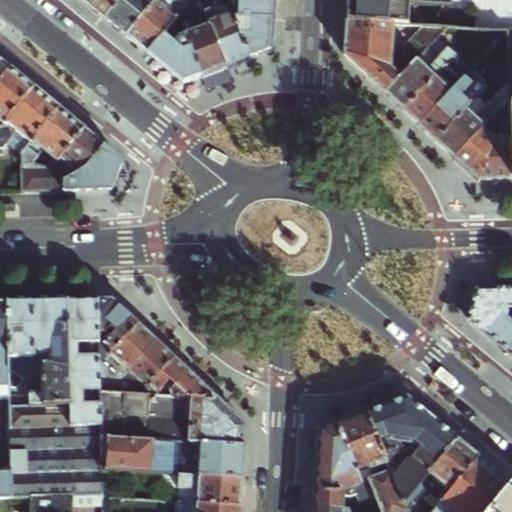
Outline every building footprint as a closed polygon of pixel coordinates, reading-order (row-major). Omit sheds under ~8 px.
[(86,0),(85,2),(99,14),(106,20),(122,0),(86,0)] [(128,37),(158,0),(122,0),(106,20),(121,32),(128,37)] [(170,31),(178,21),(194,0),(158,0),(128,37),(143,50),(149,55),(170,31)] [(227,68),(200,0),(194,0),(178,21),(184,37),(201,78),(216,72),(227,68)] [(249,59),(225,0),(200,0),(227,68),(236,64),(249,59)] [(225,0),(249,59),(270,51),(272,25),(273,0),(225,0)] [(346,0),(346,21),(392,24),(394,0),(436,2),(436,0),(346,0)] [(426,48),(444,28),(438,27),(421,26),(403,47),(392,46),(393,25),(392,24),(346,21),(345,39),(344,55),(361,71),(378,87),(384,93),(426,48)] [(185,84),(201,78),(184,37),(180,39),(170,31),(149,55),(171,73),(185,84)] [(478,95),(508,65),(507,32),(474,68),(462,81),(420,127),(428,135),(435,141),(478,95)] [(438,58),(426,48),(384,93),(395,103),(403,111),(445,65),(462,81),(474,68),(468,64),(467,65),(455,55),(453,53),(452,52),(450,52),(448,51),(444,52),(442,54),(438,58)] [(0,85),(12,72),(0,62),(0,85)] [(462,81),(445,65),(403,111),(412,120),(420,127),(462,81)] [(0,85),(0,133),(36,92),(25,83),(12,72),(0,85)] [(509,102),(508,83),(488,104),(478,95),(435,141),(446,151),(454,159),(509,102)] [(0,133),(0,150),(5,150),(10,145),(24,156),(62,113),(48,102),(36,92),(0,133)] [(509,102),(454,159),(465,169),(476,180),(509,102)] [(509,102),(476,180),(478,181),(492,181),(510,181),(509,107),(509,102)] [(24,156),(24,166),(31,166),(39,167),(40,194),(54,194),(53,170),(85,132),(75,124),(62,113),(24,156)] [(96,141),(85,132),(53,170),(54,194),(66,193),(65,177),(71,173),(86,172),(104,148),(96,141)] [(122,163),(104,148),(86,172),(71,173),(65,177),(66,193),(112,192),(116,179),(122,163)] [(25,195),(40,194),(39,167),(31,166),(24,166),(25,195)] [(496,321),(511,300),(511,291),(502,291),(477,292),(468,323),(483,336),(496,321)] [(511,300),(496,321),(511,319),(511,300)] [(0,498),(32,498),(97,497),(97,469),(98,438),(98,395),(99,368),(99,343),(99,334),(100,301),(82,302),(70,302),(77,405),(33,406),(13,407),(15,472),(0,472),(0,498)] [(99,368),(139,325),(134,320),(120,306),(114,301),(100,301),(99,334),(107,334),(112,330),(116,335),(108,343),(99,343),(99,368)] [(36,303),(9,303),(11,356),(38,355),(38,353),(52,353),(52,362),(44,362),(45,393),(33,393),(33,406),(77,405),(70,302),(36,303)] [(0,386),(12,387),(11,356),(9,303),(0,303),(0,386)] [(511,358),(511,319),(496,321),(483,336),(503,352),(511,358)] [(108,395),(158,343),(149,335),(139,325),(99,368),(98,395),(108,395)] [(168,353),(158,343),(108,395),(138,398),(176,360),(168,353)] [(176,360),(138,398),(163,399),(158,394),(170,383),(176,389),(172,393),(172,400),(212,403),(216,399),(212,395),(197,381),(176,360)] [(237,419),(216,399),(212,403),(172,400),(163,399),(138,398),(108,395),(98,395),(98,438),(244,448),(246,427),(237,419)] [(402,505),(456,439),(431,419),(406,399),(366,415),(389,474),(402,505)] [(336,426),(360,486),(389,474),(366,415),(351,421),(336,426)] [(356,496),(353,488),(360,486),(336,426),(325,430),(319,433),(316,493),(343,495),(356,496)] [(243,464),(244,448),(98,438),(97,469),(160,474),(242,480),(243,464)] [(466,448),(456,439),(402,505),(404,511),(432,511),(478,458),(466,448)] [(485,511),(509,483),(494,471),(478,458),(432,511),(485,511)] [(242,480),(160,474),(159,488),(174,489),(174,503),(241,507),(241,495),(242,480)] [(381,511),(404,511),(402,505),(389,474),(360,486),(353,488),(356,496),(359,496),(358,504),(362,504),(377,498),(381,511)] [(511,511),(511,486),(509,483),(485,511),(511,511)] [(343,495),(316,493),(316,499),(315,510),(342,511),(343,495)] [(174,503),(170,503),(169,511),(240,511),(241,507),(174,503)]
